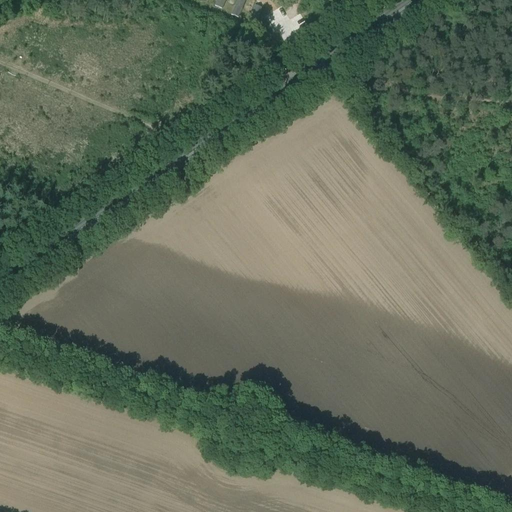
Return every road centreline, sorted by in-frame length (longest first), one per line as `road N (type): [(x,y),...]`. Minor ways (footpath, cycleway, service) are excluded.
road 1 (track): [(463,511),(266,442),(267,425),(250,408),(233,407),(216,425),(0,345)]
road 2 (secondary): [(0,284),(415,0)]
road 3 (track): [(169,138),(0,256)]
road 4 (track): [(313,69),(298,54),(169,138)]
